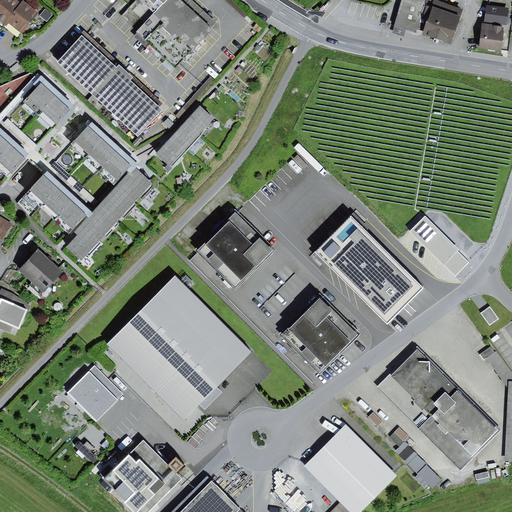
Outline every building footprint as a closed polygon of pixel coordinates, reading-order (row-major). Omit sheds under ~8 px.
[(0,20),(7,26),(9,23),(23,5),(16,0),(1,0),(0,2),(0,20)] [(176,69),(212,30),(211,29),(180,0),(166,0),(154,13),(140,0),(136,0),(122,16),(137,30),(136,32),(176,69)] [(140,0),(154,13),(166,0),(140,0)] [(216,23),(191,0),(180,0),(211,29),(216,23)] [(223,0),(243,18),(247,15),(230,0),(223,0)] [(431,2),(424,0),(403,0),(393,30),(406,34),(407,29),(421,34),(431,2)] [(462,8),(435,0),(434,0),(424,34),(451,43),(462,8)] [(38,13),(25,2),(23,5),(9,23),(22,34),(38,13)] [(509,6),(486,4),(484,20),(507,22),(509,6)] [(45,9),(40,16),(47,22),(52,15),(45,9)] [(505,25),(483,23),(480,47),(502,49),(505,25)] [(80,35),(82,37),(116,68),(119,65),(120,63),(84,31),(80,35)] [(116,68),(82,37),(58,63),(138,137),(163,111),(160,108),(131,81),(133,78),(129,74),(119,65),(116,68)] [(0,114),(35,77),(31,73),(0,87),(0,114)] [(131,81),(160,108),(163,104),(130,73),(129,74),(133,78),(131,81)] [(211,77),(176,116),(179,119),(214,80),(211,77)] [(54,82),(45,93),(64,109),(73,97),(54,82)] [(45,93),(35,105),(54,121),(64,109),(45,93)] [(73,97),(64,109),(79,121),(88,110),(73,97)] [(215,119),(200,106),(187,121),(202,134),(215,119)] [(79,121),(64,109),(54,121),(69,133),(79,121)] [(202,134),(187,121),(172,137),(187,150),(202,134)] [(104,125),(96,135),(114,151),(123,141),(104,125)] [(15,133),(8,142),(24,156),(31,147),(15,133)] [(114,151),(96,135),(88,144),(106,160),(114,151)] [(187,150),(172,137),(157,154),(172,167),(187,150)] [(123,141),(114,151),(128,164),(137,154),(123,141)] [(24,156),(8,142),(0,150),(0,151),(15,165),(24,156)] [(31,147),(24,156),(39,170),(47,161),(31,147)] [(114,151),(106,160),(121,173),(128,164),(114,151)] [(137,154),(128,164),(141,174),(149,164),(137,154)] [(24,156),(15,165),(30,179),(39,170),(24,156)] [(128,164),(121,173),(133,183),(141,174),(128,164)] [(161,191),(143,175),(78,247),(96,263),(161,191)] [(62,176),(55,183),(70,197),(77,189),(62,176)] [(70,197),(55,183),(48,191),(62,204),(70,197)] [(77,189),(70,197),(82,208),(89,200),(77,189)] [(70,197),(62,204),(74,216),(82,208),(70,197)] [(89,200),(82,208),(96,221),(104,213),(89,200)] [(82,208),(74,216),(88,230),(96,221),(82,208)] [(237,210),(197,251),(235,290),(274,251),(237,210)] [(0,212),(0,238),(2,240),(12,224),(0,216),(0,212)] [(353,216),(315,251),(386,323),(423,287),(353,216)] [(454,276),(469,261),(423,217),(408,232),(454,276)] [(63,273),(38,250),(19,270),(43,293),(63,273)] [(252,351),(175,274),(107,342),(184,419),(252,351)] [(0,292),(0,302),(1,300),(26,311),(28,311),(31,307),(13,294),(2,289),(0,292)] [(282,336),(320,375),(360,335),(320,299),(282,336)] [(26,311),(1,300),(0,302),(0,320),(19,328),(26,311)] [(490,307),(481,314),(490,326),(499,320),(490,307)] [(476,329),(469,335),(472,340),(480,334),(476,329)] [(491,347),(481,354),(484,360),(495,352),(491,347)] [(457,390),(418,348),(378,388),(419,428),(457,390)] [(511,374),(496,353),(487,359),(507,388),(511,384),(511,374)] [(90,372),(68,393),(96,422),(118,401),(90,372)] [(457,390),(419,428),(462,470),(500,431),(457,390)] [(346,424),(304,466),(341,503),(350,511),(361,511),(397,475),(346,424)] [(143,441),(106,478),(141,511),(150,511),(183,478),(143,441)] [(414,452),(405,460),(419,474),(416,478),(425,488),(428,485),(433,490),(443,480),(414,452)] [(207,477),(172,511),(182,511),(212,483),(207,477)] [(212,483),(182,511),(239,511),(240,511),(212,483)] [(350,511),(341,503),(331,511),(350,511)]
